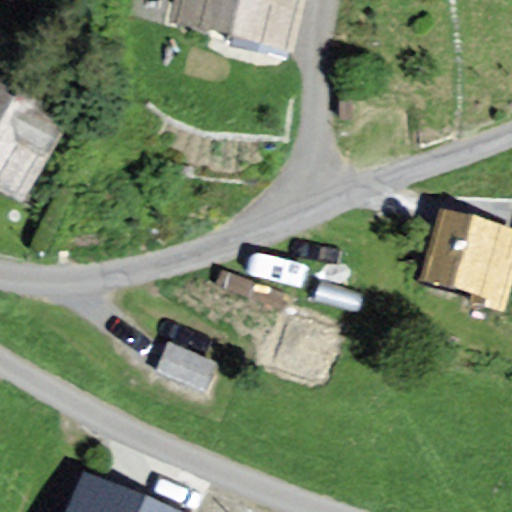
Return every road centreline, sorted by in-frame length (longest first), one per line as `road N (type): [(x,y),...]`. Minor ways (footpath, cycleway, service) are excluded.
road 1 (residential): [(511,134),(173,262),(77,280),(0,274)]
road 2 (residential): [(323,511),(127,430),(0,366)]
